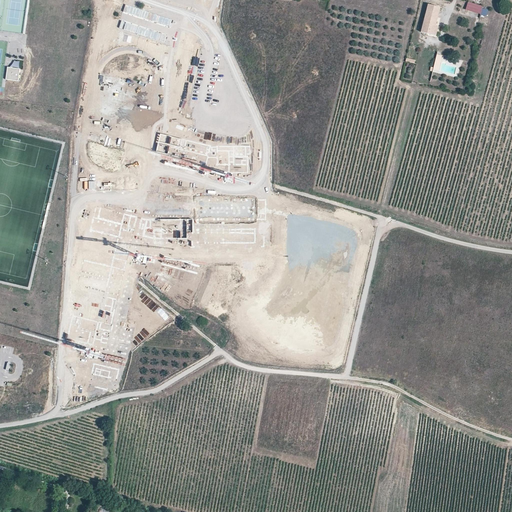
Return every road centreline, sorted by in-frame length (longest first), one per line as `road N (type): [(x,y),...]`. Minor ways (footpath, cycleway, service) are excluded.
road 1 (track): [(402,225),(379,228),(346,373),(255,368),(220,352),(158,388),(51,416)]
road 2 (unknown): [(79,138),(384,224)]
road 3 (unknown): [(141,0),(201,20),(219,39),(263,141)]
road 4 (track): [(511,438),(391,383),(353,378)]
